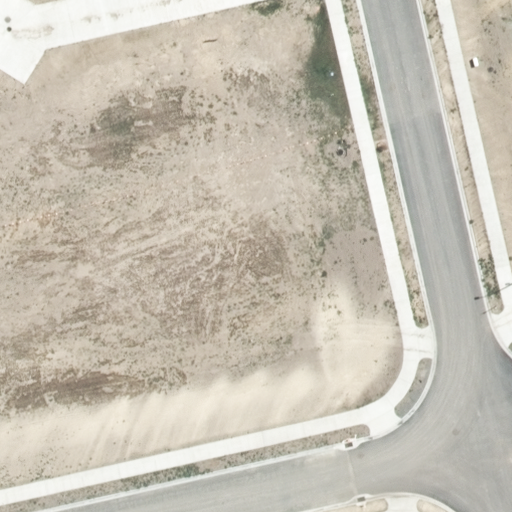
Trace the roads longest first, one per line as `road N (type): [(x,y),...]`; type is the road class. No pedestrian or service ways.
road 1 (residential): [(390,0),(496,443)]
road 2 (residential): [(496,443),(177,511)]
